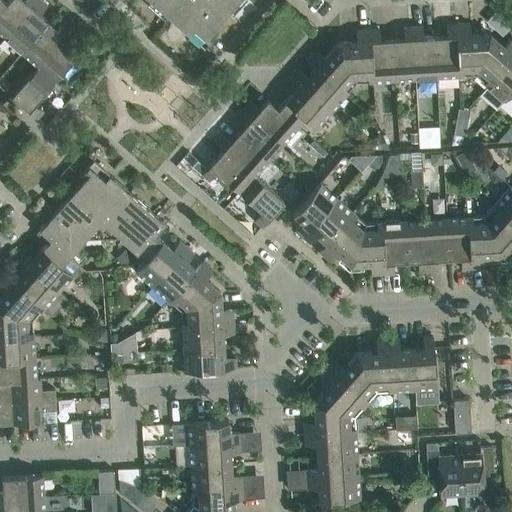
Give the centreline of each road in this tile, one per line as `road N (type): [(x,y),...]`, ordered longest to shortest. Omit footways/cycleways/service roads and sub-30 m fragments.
road 1 (residential): [(274,386),(133,392),(134,442),(120,459),(0,461)]
road 2 (residential): [(274,386),(304,345),(376,306),(481,311)]
road 3 (residential): [(272,511),(274,386)]
